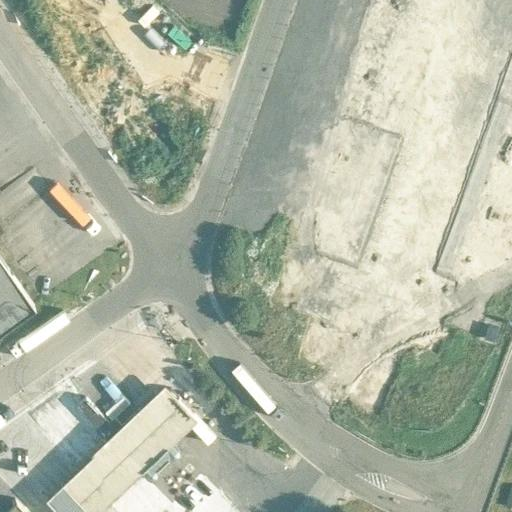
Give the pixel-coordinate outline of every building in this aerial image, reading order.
[(511,0),(479,0),(341,397),(378,409),(511,22),(511,0)] [(0,330),(42,301),(0,240),(0,330)] [(140,405),(173,440),(199,415),(166,381),(140,405)] [(173,440),(140,405),(122,422),(115,415),(101,428),(108,435),(141,470),(146,474),(149,478),(153,479),(156,478),(157,475),(158,472),(157,469),(171,456),(174,457),(178,457),(180,453),(181,449),(172,441),(173,440)] [(96,511),(141,470),(108,435),(44,495),(59,511),(96,511)] [(0,511),(34,511),(16,492),(0,508),(0,511)]
